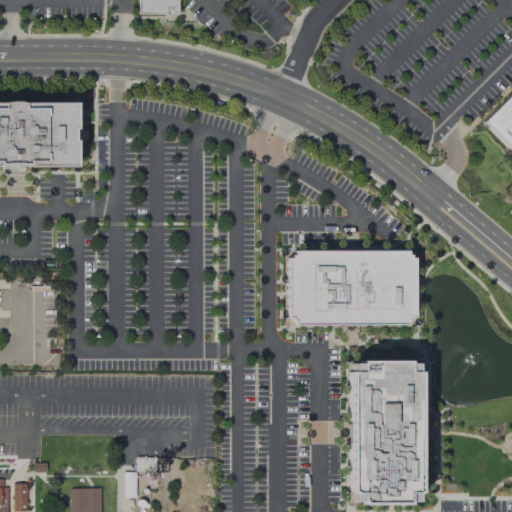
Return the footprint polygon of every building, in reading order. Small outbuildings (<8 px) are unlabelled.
[(138,0),(175,0),(176,10),(164,10),(164,14),(138,14),(138,0)] [(511,90),(480,122),(510,153),(511,154),(511,90)] [(0,166),(0,103),(74,103),(74,166),(0,166)] [(286,259),(289,259),(289,255),(292,255),(292,251),(406,250),(406,254),(408,254),(409,258),(411,258),(412,317),(407,317),(407,320),(404,320),(404,324),(293,325),(293,320),(290,320),(290,316),(286,316),(286,259)] [(347,493),(358,493),(358,505),(405,505),(405,492),(416,492),(415,373),(405,373),(405,361),(359,362),(359,372),(346,372),(347,493)] [(78,462),(79,454),(71,454),(72,438),(49,438),(49,462),(78,462)] [(153,471),(153,457),(134,457),(133,471),(153,471)] [(134,472),(122,471),(121,496),(133,496),(134,472)] [(11,511),(25,511),(25,483),(11,483),(11,511)] [(98,511),(98,488),(67,489),(67,511),(98,511)]
